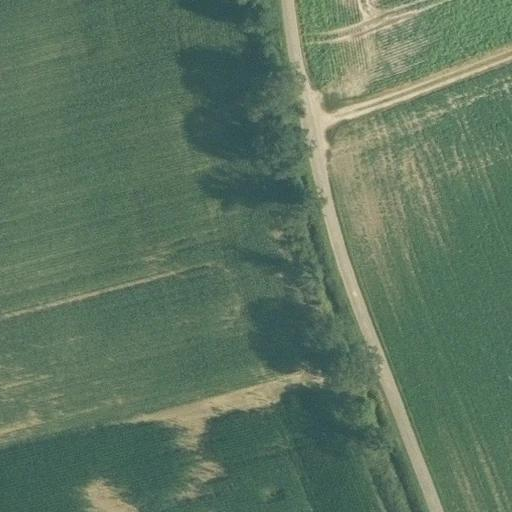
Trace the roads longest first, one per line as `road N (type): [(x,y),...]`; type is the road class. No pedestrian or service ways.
road 1 (track): [(445,511),(314,134),(287,0)]
road 2 (track): [(511,59),(314,134)]
